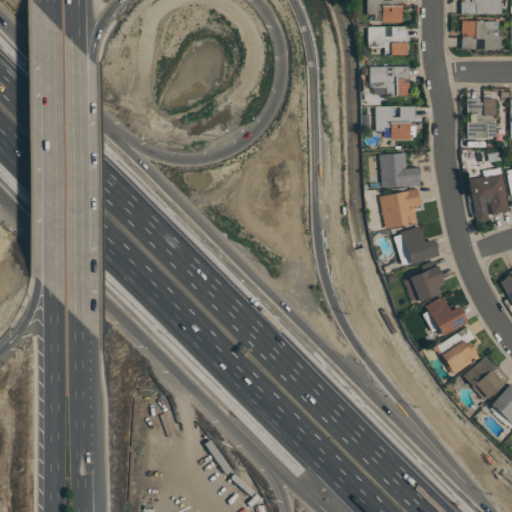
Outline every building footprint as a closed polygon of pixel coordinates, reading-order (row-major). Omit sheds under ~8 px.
[(378,0),(369,0),(365,0),(366,13),(380,13),(381,23),(400,22),(400,5),(379,5),(378,0)] [(500,14),(499,0),(458,0),(459,15),(500,14)] [(499,21),(460,20),(459,49),(475,49),(475,38),(482,39),(482,49),(498,50),(499,21)] [(407,54),(406,26),(366,27),(367,47),(383,46),(383,55),(407,54)] [(407,66),(367,67),(368,87),(384,86),(385,95),(408,94),(407,66)] [(388,139),(409,139),(409,119),(413,119),(413,106),(374,106),(374,129),(388,129),(388,139)] [(379,187),(418,185),(418,168),(404,168),(403,153),(378,154),(379,187)] [(507,211),(500,167),(481,170),(482,176),(467,179),(474,220),(489,218),(488,214),(507,211)] [(415,223),(412,206),(419,205),(416,188),(377,196),(384,229),(415,223)] [(399,265),(436,257),(432,239),(421,241),(418,228),(392,233),(399,265)] [(437,294),(435,287),(443,284),(435,265),(407,277),(417,302),(437,294)] [(511,302),(499,282),(504,278),(503,277),(509,274),(510,275),(511,274),(511,271),(511,269),(511,268),(511,302)] [(424,305),(438,335),(465,322),(457,305),(448,310),(441,296),(424,305)] [(438,355),(451,374),(478,357),(468,341),(473,338),(465,326),(445,339),(450,347),(438,355)] [(505,380),(483,356),(461,376),(482,400),(505,380)] [(511,424),(490,404),(510,382),(511,384),(511,424)]
